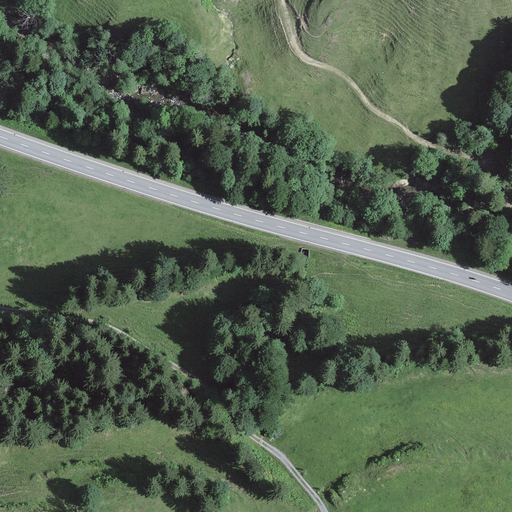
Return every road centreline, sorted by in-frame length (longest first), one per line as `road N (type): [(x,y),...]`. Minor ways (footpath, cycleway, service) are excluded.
road 1 (secondary): [(0,137),(511,294)]
road 2 (track): [(0,306),(107,326),(197,378),(279,455),(324,511)]
road 3 (track): [(511,205),(485,167),(418,140),(338,71),(303,57),(281,0)]
